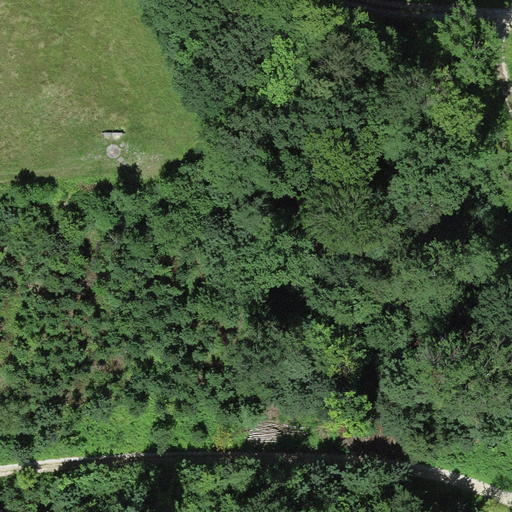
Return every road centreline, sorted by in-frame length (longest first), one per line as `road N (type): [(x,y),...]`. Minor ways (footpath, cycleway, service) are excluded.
road 1 (track): [(511,503),(394,468),(290,459),(0,468)]
road 2 (track): [(317,0),(347,13),(511,17)]
